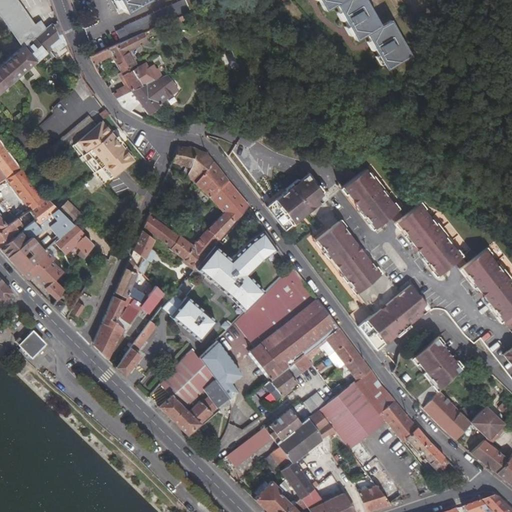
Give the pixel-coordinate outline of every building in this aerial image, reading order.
[(33,25),(16,0),(0,0),(0,14),(22,45),(45,29),(39,21),(33,25)] [(121,42),(135,36),(191,12),(185,0),(182,0),(123,26),(124,28),(116,31),(121,42)] [(116,0),(123,12),(145,0),(116,0)] [(400,15),(391,0),(318,0),(324,10),(335,5),(355,40),(366,34),(386,69),(411,56),(391,20),(400,15)] [(58,38),(63,35),(57,21),(53,24),(58,38)] [(58,38),(53,24),(45,29),(22,45),(0,63),(0,90),(54,46),(57,50),(67,43),(63,35),(58,38)] [(140,46),(135,36),(121,42),(89,56),(93,65),(112,56),(121,73),(132,67),(136,64),(129,50),(140,46)] [(113,95),(116,98),(155,81),(153,77),(152,75),(158,72),(153,64),(147,67),(145,62),(133,69),(122,75),(127,85),(116,90),(116,92),(113,95)] [(132,67),(121,73),(122,75),(133,69),(132,67)] [(153,77),(155,81),(167,75),(177,71),(175,68),(153,77)] [(179,90),(167,75),(155,81),(116,98),(122,107),(131,112),(140,103),(147,114),(162,104),(161,103),(179,90)] [(103,115),(107,120),(112,115),(108,110),(103,115)] [(52,148),(60,157),(74,146),(99,125),(92,116),(52,148)] [(103,122),(99,125),(74,146),(105,185),(125,169),(127,171),(130,169),(128,166),(135,161),(126,151),(129,148),(116,132),(113,134),(103,122)] [(0,182),(6,178),(22,168),(0,141),(0,140),(0,182)] [(223,212),(207,229),(219,240),(232,224),(247,206),(208,154),(194,148),(177,146),(170,163),(184,166),(190,168),(186,176),(214,202),(223,212)] [(31,210),(49,198),(32,179),(22,168),(6,178),(31,210)] [(377,183),(366,168),(356,175),(341,187),(374,229),(398,210),(387,195),(377,183)] [(125,169),(105,185),(107,187),(127,171),(125,169)] [(84,181),(89,192),(102,187),(97,175),(84,181)] [(308,175),(265,206),(284,230),(301,217),(325,198),(308,175)] [(37,225),(56,210),(49,198),(31,210),(36,220),(34,222),(37,225)] [(511,313),(511,285),(495,263),(484,249),(466,263),(461,257),(450,242),(440,230),(420,204),(396,222),(437,275),(456,261),(502,320),(502,321),(511,313)] [(72,208),(63,217),(70,225),(80,215),(72,208)] [(52,229),(60,239),(72,227),(70,225),(63,217),(56,210),(37,225),(42,230),(40,231),(41,232),(56,220),(59,224),(52,229)] [(0,229),(16,219),(11,213),(1,221),(0,219),(0,214),(0,215),(0,214),(0,229)] [(170,249),(182,258),(193,245),(179,236),(178,236),(148,215),(143,227),(171,247),(170,249)] [(24,226),(18,218),(16,219),(0,229),(0,245),(15,235),(13,233),(24,226)] [(340,221),(328,230),(317,238),(315,240),(356,293),(381,274),(362,250),(340,221)] [(31,238),(40,231),(42,230),(37,225),(34,222),(15,235),(0,245),(0,248),(4,252),(7,256),(21,246),(18,242),(25,236),(24,235),(26,233),(30,239),(31,238)] [(90,247),(72,227),(60,239),(52,246),(64,257),(74,247),(80,253),(76,258),(82,262),(91,250),(90,247)] [(207,229),(193,245),(205,256),(216,243),(219,240),(207,229)] [(140,270),(151,247),(154,240),(141,230),(136,244),(129,259),(139,269),(140,270)] [(281,250),(266,230),(250,239),(232,257),(216,243),(205,256),(195,268),(194,268),(232,300),(244,313),(266,293),(251,274),(266,257),(281,250)] [(30,239),(21,246),(7,256),(14,264),(22,273),(43,252),(31,238),(30,239)] [(205,256),(193,245),(182,258),(195,268),(205,256)] [(46,250),(43,252),(22,273),(27,278),(28,279),(32,276),(57,300),(58,299),(64,288),(54,280),(63,271),(52,261),(54,258),(46,250)] [(123,274),(115,293),(126,298),(128,295),(142,304),(147,297),(130,288),(139,269),(129,259),(123,274)] [(336,325),(294,267),(276,283),(266,293),(244,313),(235,321),(254,347),(249,350),(250,351),(271,379),(339,328),(336,325)] [(143,279),(153,289),(155,285),(146,276),(143,279)] [(0,304),(13,293),(10,290),(4,283),(0,278),(0,304)] [(162,292),(155,285),(153,289),(147,297),(142,304),(140,307),(147,312),(162,292)] [(410,285),(384,304),(375,312),(357,326),(375,350),(428,308),(410,285)] [(126,298),(125,301),(115,323),(123,329),(124,329),(128,324),(129,324),(140,307),(142,304),(128,295),(126,298)] [(169,299),(161,308),(170,315),(169,316),(198,342),(215,322),(186,297),(181,302),(173,295),(169,299)] [(100,352),(107,359),(123,329),(115,323),(125,301),(113,296),(93,343),(94,347),(100,352)] [(64,304),(58,299),(57,300),(53,305),(60,311),(64,304)] [(78,302),(71,313),(78,317),(85,306),(78,302)] [(130,347),(115,367),(125,376),(141,355),(136,352),(156,325),(150,321),(129,347),(130,347)] [(220,328),(224,332),(228,328),(224,324),(220,328)] [(370,371),(339,328),(271,379),(263,386),(275,400),(297,382),(294,379),(302,373),(312,364),(309,360),(321,350),(319,347),(327,341),(335,352),(344,364),(357,381),(370,371)] [(511,347),(503,355),(511,366),(511,329),(510,331),(511,333),(511,347)] [(28,357),(31,354),(33,356),(45,343),(34,331),(25,341),(21,337),(17,341),(23,346),(20,349),(28,357)] [(413,357),(438,389),(452,374),(459,367),(437,338),(413,357)] [(198,357),(214,379),(225,395),(233,388),(229,383),(238,376),(238,370),(233,363),(216,340),(198,357)] [(192,348),(159,384),(170,395),(158,406),(186,434),(211,412),(199,400),(203,388),(217,407),(227,399),(225,395),(214,379),(198,357),(192,348)] [(318,410),(328,423),(334,430),(342,441),(370,478),(389,503),(400,496),(358,441),(385,420),(402,442),(406,439),(405,437),(416,427),(380,385),(370,371),(357,381),(344,390),(335,397),(326,404),(318,410)] [(331,390),(335,397),(344,390),(339,384),(331,390)] [(454,439),(471,421),(479,413),(469,403),(460,412),(438,390),(422,407),(438,424),(454,439)] [(312,414),(318,410),(326,404),(317,392),(303,403),(312,414)] [(262,403),(254,393),(247,397),(256,408),(260,404),(262,403)] [(497,407),(508,417),(511,413),(511,412),(502,403),(497,407)] [(501,423),(485,407),(479,413),(471,421),(487,438),(501,423)] [(290,409),(268,425),(276,437),(278,440),(301,423),(290,409)] [(301,423),(278,440),(280,442),(293,461),(321,439),(317,431),(321,428),(327,434),(327,435),(334,430),(328,423),(318,410),(312,414),(301,423)] [(276,437),(268,425),(264,429),(263,428),(254,434),(226,456),(234,467),(276,437)] [(420,432),(416,427),(405,437),(406,439),(435,469),(444,457),(432,445),(420,432)] [(321,428),(317,431),(321,439),(327,434),(321,428)] [(511,455),(508,459),(484,441),(471,453),(487,466),(511,486),(511,455)] [(270,454),(282,469),(293,461),(280,442),(277,444),(279,447),(270,454)] [(275,474),(279,471),(282,469),(270,454),(264,459),(275,474)] [(320,500),(293,461),(282,469),(279,471),(301,499),(307,508),(320,500)] [(334,477),(318,481),(322,496),(337,492),(334,477)] [(390,504),(389,503),(370,478),(353,482),(364,511),(377,508),(390,504)] [(271,480),(253,499),(266,511),(280,511),(292,505),(279,491),(280,489),(271,480)] [(322,502),(320,500),(307,508),(310,511),(354,511),(343,493),(322,502)] [(511,511),(511,509),(506,505),(497,496),(493,495),(462,507),(465,511),(480,511),(483,511),(511,511)]
